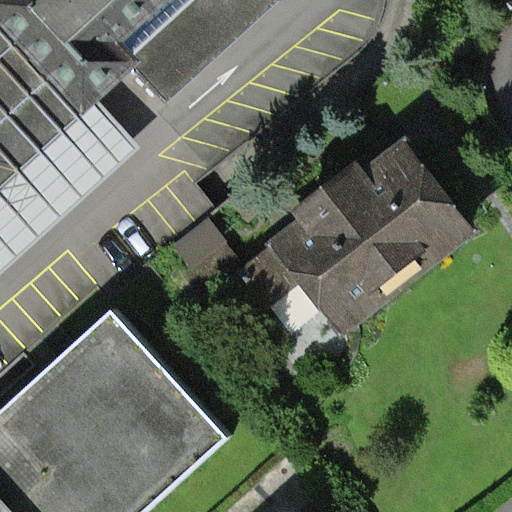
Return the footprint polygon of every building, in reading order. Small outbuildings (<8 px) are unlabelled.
[(0,0),(0,195),(100,105),(95,98),(131,62),(200,0),(0,0)] [(274,0),(200,0),(131,62),(168,103),(277,3),(274,0)] [(0,281),(143,153),(100,105),(0,195),(0,281)] [(313,220),(240,276),(285,333),(328,300),(346,324),(470,229),(408,149),(369,180),(364,174),(359,167),(305,209),(313,220)] [(118,309),(0,415),(0,511),(148,511),(233,436),(118,309)]
